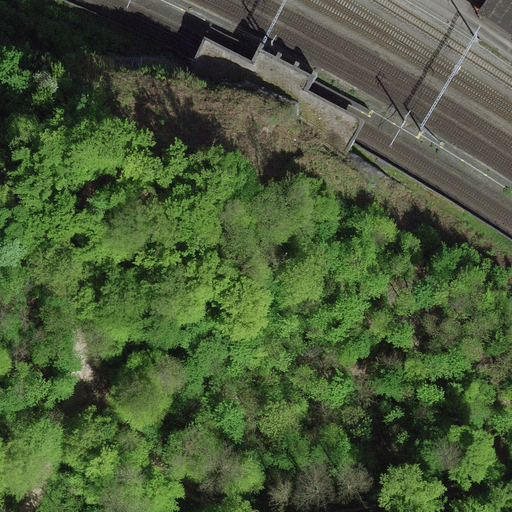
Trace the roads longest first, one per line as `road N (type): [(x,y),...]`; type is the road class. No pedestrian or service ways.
road 1 (track): [(0,194),(72,306),(79,357),(129,436),(192,493),(241,511)]
road 2 (track): [(79,357),(22,511)]
road 3 (track): [(359,511),(511,486)]
